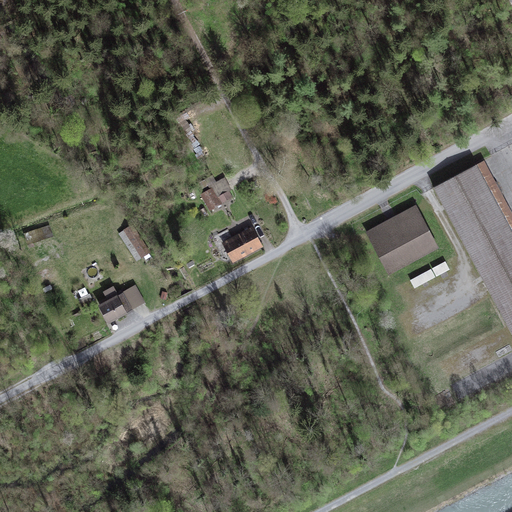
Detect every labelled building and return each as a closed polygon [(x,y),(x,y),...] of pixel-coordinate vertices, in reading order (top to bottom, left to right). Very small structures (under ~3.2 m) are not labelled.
[(192,119),(187,111),(176,117),(181,125),(192,119)] [(511,232),(511,213),(484,161),(478,164),(476,165),(511,232)] [(511,333),(511,232),(476,165),(434,187),(434,188),(511,333)] [(213,184),(219,196),(228,192),(232,190),(225,178),(213,184)] [(210,209),(220,204),(212,189),(202,195),(210,209)] [(219,196),(222,202),(231,197),(228,192),(219,196)] [(368,232),(390,272),(436,248),(415,207),(368,232)] [(29,247),(34,246),(33,243),(53,236),(49,226),(25,234),(29,247)] [(125,230),(142,256),(148,252),(132,226),(125,230)] [(223,244),(233,261),(262,246),(252,228),(223,244)] [(142,256),(125,230),(121,233),(138,259),(142,256)] [(449,269),(445,262),(433,269),(437,276),(449,269)] [(435,277),(431,270),(411,281),(415,288),(435,277)] [(131,309),(144,303),(135,286),(123,293),(131,309)] [(109,300),(100,305),(109,321),(118,316),(120,319),(123,317),(122,314),(131,309),(123,293),(122,291),(117,293),(114,287),(105,292),(109,300)]
